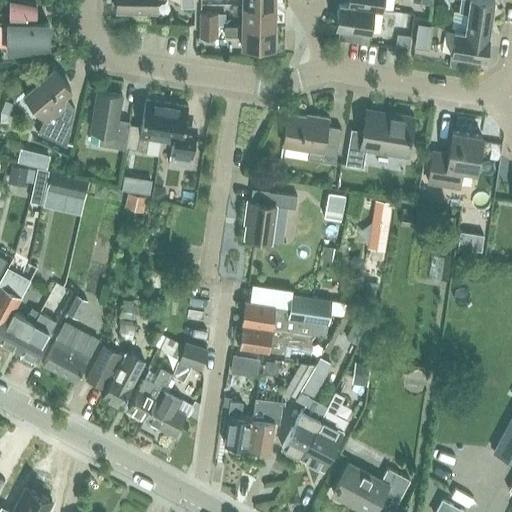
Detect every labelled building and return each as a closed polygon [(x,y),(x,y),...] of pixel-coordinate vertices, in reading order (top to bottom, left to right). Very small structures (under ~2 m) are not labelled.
[(37,1),(31,0),(9,0),(9,13),(15,13),(15,21),(9,21),(8,50),(48,44),(48,22),(30,21),(31,13),(36,14),(37,1)] [(116,0),(116,11),(156,12),(156,0),(116,0)] [(347,0),(347,2),(347,3),(374,7),(382,9),(383,0),(347,0)] [(459,0),(459,10),(467,11),(464,30),(489,34),(494,0),(459,0)] [(369,43),(374,7),(347,3),(347,2),(339,1),(336,26),(339,27),(338,38),(369,43)] [(242,25),(275,25),(275,4),(242,4),(233,4),(233,13),(242,13),(242,25)] [(200,24),(217,24),(217,12),(201,12),(200,24)] [(217,37),(217,24),(200,24),(200,37),(217,37)] [(274,47),(275,25),(242,25),(225,25),(225,35),(242,35),(241,46),(274,47)] [(418,26),(417,35),(424,36),(426,27),(418,26)] [(485,59),(489,34),(464,30),(454,28),(449,65),(480,70),(481,58),(485,59)] [(398,36),(396,47),(399,47),(409,49),(410,38),(398,36)] [(53,68),(24,93),(45,117),(38,131),(67,145),(75,107),(64,95),(71,89),(53,68)] [(122,94),(97,90),(90,130),(100,132),(99,143),(125,148),(126,147),(130,123),(130,120),(118,119),(122,94)] [(161,139),(167,101),(146,98),(141,125),(130,123),(126,147),(147,150),(149,137),(161,139)] [(5,99),(1,110),(8,112),(12,101),(5,99)] [(188,105),(167,101),(161,139),(173,141),(169,162),(190,165),(195,134),(184,132),(188,105)] [(407,155),(414,116),(394,113),(394,116),(366,112),(363,130),(351,128),(345,163),(363,166),(366,149),(407,155)] [(314,117),(288,113),(283,145),(309,149),(308,158),(335,162),(341,127),(327,125),(329,117),(315,115),(314,117)] [(482,135),(452,130),(449,153),(433,150),(428,181),(459,186),(462,168),(476,171),(482,135)] [(26,151),(24,159),(34,162),(36,153),(26,151)] [(49,169),(37,166),(30,200),(42,202),(49,169)] [(13,167),(10,183),(23,186),(26,170),(13,167)] [(50,170),(46,189),(84,197),(88,178),(50,170)] [(125,176),(123,188),(135,190),(137,178),(125,176)] [(248,212),(245,236),(271,240),(275,205),(295,207),(297,194),(253,188),(251,200),(248,200),(246,212),(248,212)] [(155,189),(154,197),(163,198),(164,191),(155,189)] [(128,190),(124,206),(125,206),(142,211),(146,196),(146,195),(128,190)] [(352,193),(348,213),(357,215),(361,195),(352,193)] [(328,195),(324,219),(341,222),(345,197),(328,195)] [(371,221),(387,224),(391,200),(375,198),(371,221)] [(400,223),(420,226),(422,211),(407,208),(406,212),(401,211),(400,223)] [(460,230),(458,245),(481,249),(484,234),(460,230)] [(323,248),(320,259),(331,262),(334,251),(323,248)] [(0,276),(9,260),(0,255),(0,276)] [(56,280),(50,291),(60,296),(66,286),(56,280)] [(0,339),(0,340),(15,312),(23,297),(3,287),(0,291),(0,339)] [(77,317),(87,299),(76,293),(66,311),(77,317)] [(247,301),(243,324),(313,334),(327,336),(329,324),(333,301),(293,295),(291,307),(247,301)] [(122,299),(120,317),(134,319),(136,305),(133,304),(133,301),(122,299)] [(21,351),(40,315),(41,312),(34,308),(28,319),(15,312),(0,340),(21,351)] [(40,315),(21,351),(38,360),(57,324),(58,321),(41,312),(40,315)] [(370,319),(355,317),(346,337),(358,343),(370,319)] [(121,319),(119,331),(133,333),(134,326),(131,320),(121,319)] [(55,337),(58,338),(44,363),(77,381),(94,350),(93,349),(99,338),(64,320),(55,337)] [(313,334),(243,324),(240,347),(269,352),(270,351),(285,354),(287,344),(311,348),(313,334)] [(157,344),(163,332),(154,328),(148,340),(157,344)] [(177,355),(183,345),(164,335),(159,345),(177,355)] [(208,348),(186,341),(180,361),(202,368),(208,348)] [(105,345),(87,378),(104,387),(122,354),(105,345)] [(122,406),(146,361),(128,351),(104,396),(122,406)] [(260,359),(248,357),(236,355),(234,369),(258,373),(260,359)] [(316,364),(300,390),(312,397),(331,364),(320,357),(316,364)] [(300,390),(316,364),(301,363),(285,390),(296,396),(300,390)] [(357,364),(354,385),(367,386),(369,366),(357,364)] [(145,418),(165,382),(167,384),(168,385),(175,373),(162,367),(154,382),(146,377),(129,408),(145,417),(145,418)] [(227,375),(225,385),(232,387),(234,376),(227,375)] [(165,382),(145,418),(175,434),(186,413),(178,409),(183,399),(173,394),(173,393),(163,388),(165,383),(167,384),(165,382)] [(305,448),(301,457),(323,468),(342,430),(341,430),(347,419),(334,412),(344,394),(335,390),(325,408),(326,408),(305,448)] [(283,401),(256,397),(255,397),(252,418),(253,418),(249,448),(272,451),(276,422),(280,422),(283,401)] [(192,408),(188,415),(197,419),(200,402),(195,399),(190,407),(192,408)] [(282,447),(301,457),(305,448),(326,408),(325,408),(309,399),(303,410),(302,409),(282,447)] [(224,444),(249,448),(253,418),(252,418),(240,416),(242,402),(231,401),(224,444)] [(511,413),(493,448),(511,458),(511,413)] [(393,511),(411,479),(388,467),(381,480),(349,463),(333,493),(369,511),(372,511),(377,503),(393,511)] [(478,511),(500,511),(509,497),(492,488),(478,511)] [(464,511),(465,511),(442,499),(435,511),(464,511)]
